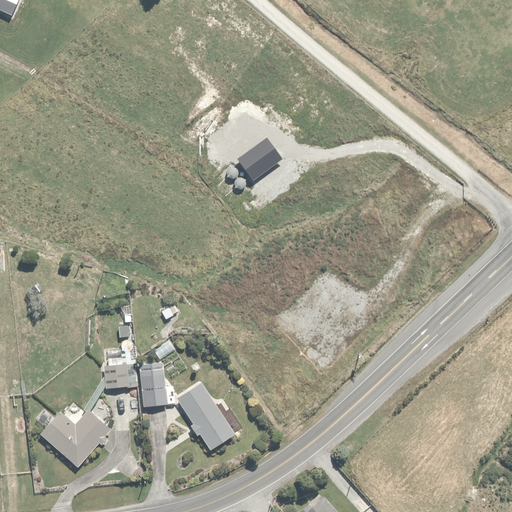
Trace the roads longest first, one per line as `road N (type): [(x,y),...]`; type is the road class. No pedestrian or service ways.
road 1 (tertiary): [(192,511),(285,465),(511,256)]
road 2 (unclassified): [(511,215),(252,0)]
